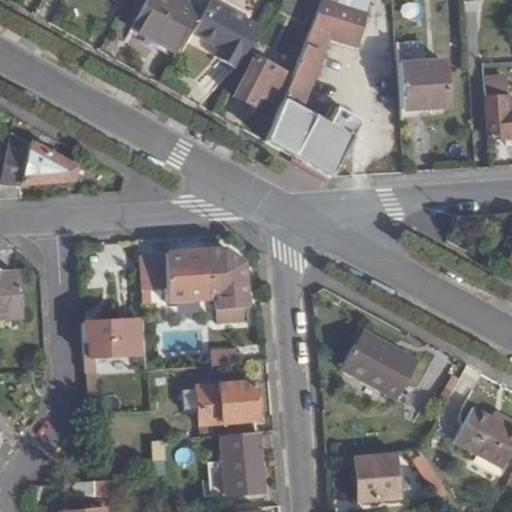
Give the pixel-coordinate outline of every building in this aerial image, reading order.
[(145,0),(132,25),(176,49),(196,13),(172,0),(145,0)] [(219,59),(235,68),(258,27),(210,0),(209,0),(191,32),(216,48),(223,52),(219,59)] [(315,15),(264,142),(328,177),(353,124),(328,110),(320,123),(295,111),(325,38),(353,46),(362,17),(328,6),(324,18),(315,15)] [(129,31),(173,54),(176,49),(132,25),(129,31)] [(212,55),(219,59),(223,52),(216,48),(212,55)] [(270,106),(284,77),(251,59),(231,97),(248,106),(253,96),(270,106)] [(399,110),(444,108),(440,61),(395,65),(399,110)] [(506,74),(485,76),(486,93),(508,91),(506,74)] [(484,99),(487,138),(505,138),(505,132),(511,131),(511,110),(506,111),(505,98),(484,99)] [(399,110),(399,118),(445,115),(444,108),(399,110)] [(11,133),(0,182),(0,200),(20,200),(19,185),(71,183),(73,169),(11,133)] [(511,251),(511,249),(511,230),(502,245),(511,251)] [(224,250),(204,252),(207,299),(214,299),(216,323),(246,322),(242,264),(224,250)] [(207,299),(204,252),(163,254),(166,301),(176,300),(187,300),(199,299),(207,299)] [(0,321),(19,320),(16,277),(0,277),(0,321)] [(200,312),(208,311),(207,299),(199,299),(200,312)] [(187,300),(176,300),(177,310),(187,309),(187,300)] [(82,324),(85,374),(95,373),(95,358),(136,356),(134,322),(82,324)] [(338,370),(393,399),(412,362),(358,333),(338,370)] [(211,356),(212,367),(233,366),(233,352),(211,353),(211,356)] [(187,358),(187,369),(212,367),(211,356),(187,358)] [(212,426),(213,437),(219,438),(256,434),(252,382),(194,388),(195,392),(196,411),(198,427),(212,426)] [(184,412),(196,411),(195,392),(182,393),(184,412)] [(470,407),(448,395),(422,442),(444,453),(470,407)] [(489,414),(473,406),(453,443),(504,470),(511,455),(511,427),(503,422),(507,415),(493,407),(489,414)] [(198,427),(198,439),(213,437),(212,426),(198,427)] [(256,434),(219,438),(225,496),(262,493),(256,434)] [(162,443),(153,443),(154,464),(164,463),(162,443)] [(422,456),(441,484),(452,463),(421,446),(418,451),(422,456)] [(418,451),(405,452),(409,459),(422,456),(418,451)] [(395,498),(393,456),(353,459),(356,501),(395,498)] [(437,500),(447,493),(441,484),(422,456),(409,459),(437,500)] [(110,481),(93,482),(74,483),(76,497),(112,494),(110,481)] [(459,511),(447,493),(437,500),(444,511),(459,511)]
